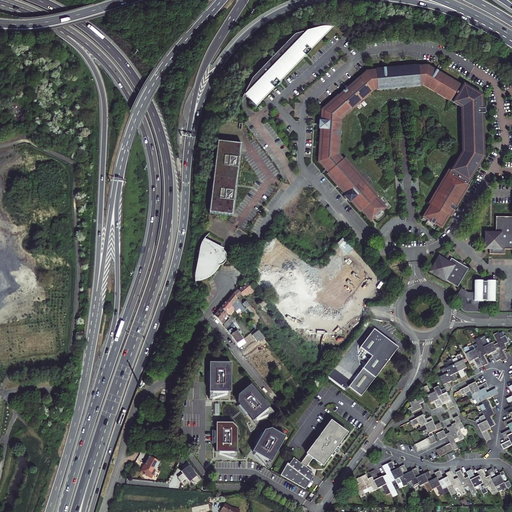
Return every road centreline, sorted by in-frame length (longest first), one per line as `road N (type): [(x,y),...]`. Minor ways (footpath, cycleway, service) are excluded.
road 1 (trunk): [(18,5),(70,31),(106,62),(137,107),(155,168),(150,243),(82,448)]
road 2 (primary): [(91,511),(175,262),(190,136)]
road 3 (trunk): [(138,321),(169,209),(160,130),(118,55),(40,0)]
road 4 (trunk): [(18,5),(72,40),(100,83),(105,118),(93,321)]
road 5 (trunk): [(124,153),(115,317),(82,448)]
road 6 (residential): [(238,274),(170,376),(134,407),(102,511)]
road 7 (trunk): [(74,511),(138,321)]
road 8 (trunk): [(82,511),(138,321)]
road 9 (secondary): [(93,321),(48,511)]
road 10 (primary): [(190,136),(231,49),(275,13),(311,0)]
road 11 (primary): [(222,0),(159,74),(124,153)]
road 12 (secondary): [(124,153),(93,321)]
road 13 (primary): [(190,136),(206,60),(243,0)]
road 14 (trunk): [(0,24),(52,22),(126,0)]
